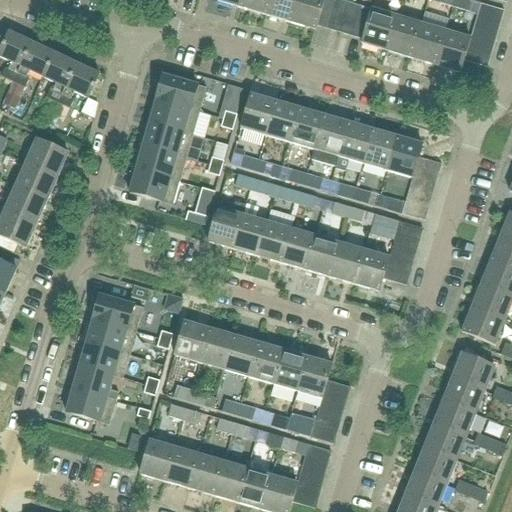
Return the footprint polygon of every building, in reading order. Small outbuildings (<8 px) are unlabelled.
[(241,13),(244,0),(217,0),(216,5),(241,13)] [(265,20),(271,0),(244,0),(241,13),(265,20)] [(271,0),(265,20),(289,27),(296,0),(271,0)] [(317,28),(325,0),(324,0),(296,0),(289,27),(315,34),(317,28)] [(329,32),(338,4),(325,0),(317,28),(329,32)] [(451,10),(453,0),(437,0),(436,5),(451,10)] [(462,0),(453,0),(451,10),(466,14),(470,2),(462,0)] [(338,4),(329,32),(341,35),(349,7),(338,4)] [(476,18),(500,25),(503,13),(480,6),(476,18)] [(353,39),(361,11),(349,7),(341,35),(353,39)] [(361,11),(353,39),(363,42),(372,14),(361,11)] [(372,14),(363,42),(361,48),(386,55),(396,21),(372,14)] [(473,29),(497,36),(500,25),(476,18),(473,29)] [(396,21),(386,55),(410,62),(420,28),(396,21)] [(445,35),(420,28),(410,62),(435,69),(445,35)] [(470,41),(494,46),(497,36),(473,29),(469,40),(470,41)] [(467,51),(470,42),(445,35),(435,69),(460,77),(464,63),(467,51)] [(0,81),(11,87),(30,47),(6,36),(0,49),(0,62),(10,67),(6,75),(3,73),(0,79),(0,81)] [(467,51),(490,58),(494,46),(470,41),(470,42),(467,51)] [(30,47),(11,87),(23,92),(27,84),(23,83),(27,75),(40,81),(52,57),(30,47)] [(487,70),(490,58),(467,51),(464,63),(487,70)] [(56,108),(75,68),(52,57),(40,81),(55,88),(51,96),(48,94),(44,103),(56,108)] [(75,68),(56,108),(67,114),(71,105),(68,103),(71,96),(86,103),(97,79),(75,68)] [(190,112),(199,115),(206,91),(196,88),(162,79),(155,102),(190,112)] [(263,139),(273,105),(248,98),(238,132),(263,139)] [(190,112),(155,102),(149,125),(183,135),(192,138),(199,115),(190,112)] [(288,146),(298,112),(273,105),(263,139),(288,146)] [(312,153),(322,119),(298,112),(288,146),(312,153)] [(234,125),(236,117),(225,113),(222,121),(234,125)] [(337,160),(346,126),(322,119),(312,153),(337,160)] [(232,133),(234,125),(222,121),(220,129),(232,133)] [(183,135),(149,125),(142,148),(176,158),(186,161),(192,138),(183,135)] [(361,167),(370,133),(346,126),(337,160),(334,171),(344,174),(347,163),(361,167)] [(395,140),(370,133),(361,167),(385,174),(395,140)] [(395,140),(385,174),(410,181),(413,170),(416,160),(419,147),(395,140)] [(33,144),(23,168),(55,182),(65,159),(33,144)] [(176,158),(142,148),(135,171),(170,181),(179,184),(186,161),(176,158)] [(257,162),(243,158),(239,170),(253,175),(257,162)] [(221,171),(223,163),(212,159),(209,168),(221,171)] [(413,170),(438,177),(441,167),(416,160),(413,170)] [(270,180),(274,167),(257,162),(253,175),(270,180)] [(23,168),(12,191),(44,205),(55,182),(23,168)] [(219,179),(221,171),(209,168),(207,176),(219,179)] [(409,183),(434,189),(438,177),(413,170),(410,181),(409,183)] [(170,181),(135,171),(128,195),(163,205),(172,208),(179,184),(170,181)] [(291,172),(288,184),(302,188),(305,176),(291,172)] [(318,193),(322,181),(305,176),(302,188),(318,193)] [(234,189),(248,193),(251,181),(237,177),(234,189)] [(251,181),(248,193),(265,198),(268,186),(251,181)] [(407,194),(431,201),(434,189),(409,183),(407,194)] [(336,198),(351,203),(354,190),(340,186),(336,198)] [(367,207),(370,195),(354,190),(351,203),(367,207)] [(34,229),(44,205),(12,191),(2,214),(34,229)] [(214,194),(203,191),(195,216),(207,219),(214,194)] [(282,203),(296,208),(300,195),(286,191),(282,203)] [(428,212),(431,201),(407,194),(404,205),(428,212)] [(322,215),(325,203),(300,195),(296,208),(313,213),(313,212),(322,215)] [(401,217),(404,205),(389,201),(385,213),(401,217)] [(230,253),(240,219),(244,207),(234,204),(231,216),(215,212),(206,246),(230,253)] [(330,218),(345,222),(349,210),(334,205),(330,218)] [(424,224),(428,212),(404,205),(401,217),(424,224)] [(361,226),(365,214),(349,210),(345,222),(361,226)] [(34,229),(2,214),(0,218),(0,249),(13,255),(16,249),(23,252),(34,229)] [(498,239),(511,244),(511,217),(508,216),(498,239)] [(255,261),(265,226),(240,219),(230,253),(255,261)] [(395,236),(398,224),(383,220),(380,231),(395,236)] [(395,236),(419,242),(422,231),(398,224),(395,236)] [(255,261),(279,267),(289,233),(265,226),(255,261)] [(304,274),(314,240),(289,233),(279,267),(304,274)] [(391,246),(415,253),(419,242),(395,236),(391,246)] [(511,272),(511,244),(498,239),(488,263),(511,272)] [(314,240),(304,274),(328,281),(338,247),(314,240)] [(388,258),(412,265),(415,253),(391,246),(388,258)] [(353,288),(363,254),(338,247),(328,281),(353,288)] [(387,261),(363,254),(353,288),(377,295),(381,281),(385,269),(387,261)] [(385,269),(409,276),(412,265),(388,258),(387,261),(385,269)] [(479,287),(511,300),(511,272),(488,263),(479,287)] [(0,265),(0,293),(5,296),(16,272),(0,265)] [(405,288),(409,276),(385,269),(381,281),(405,288)] [(469,311),(503,324),(511,301),(511,300),(479,287),(469,311)] [(135,335),(142,311),(98,298),(92,322),(135,335)] [(503,324),(469,311),(460,334),(493,348),(503,324)] [(129,358),(135,335),(92,322),(85,345),(129,358)] [(198,366),(207,332),(182,324),(173,359),(198,366)] [(222,373),(232,339),(207,332),(198,366),(222,373)] [(158,342),(170,345),(172,337),(161,333),(158,342)] [(246,380),(256,346),(232,339),(222,373),(246,380)] [(156,350),(167,353),(170,345),(158,342),(156,350)] [(122,381),(129,358),(85,345),(78,368),(122,381)] [(270,387),(280,353),(256,346),(246,380),(270,387)] [(511,349),(504,346),(499,358),(511,362),(511,349)] [(280,353),(270,387),(295,394),(305,360),(280,353)] [(451,381),(483,394),(493,370),(460,357),(451,381)] [(330,367),(305,360),(295,394),(320,401),(322,394),(326,383),(330,367)] [(122,382),(122,381),(78,368),(72,391),(115,404),(116,404),(108,401),(114,380),(122,382)] [(157,391),(158,388),(159,383),(148,380),(145,388),(157,391)] [(483,394),(451,381),(441,404),(474,417),(483,394)] [(322,394),(346,401),(350,390),(326,383),(322,394)] [(143,396),(155,400),(157,391),(145,388),(143,396)] [(176,388),(172,401),(187,405),(190,392),(176,388)] [(505,407),(510,395),(496,389),(491,401),(505,407)] [(109,428),(115,404),(72,391),(65,415),(90,423),(109,428)] [(187,405),(203,410),(207,397),(190,392),(187,405)] [(319,406),(343,413),(346,401),(322,394),(320,401),(319,406)] [(224,402),(221,415),(235,419),(239,406),(224,402)] [(432,428),(464,441),(474,417),(441,404),(432,428)] [(251,424),(251,423),(255,411),(239,406),(235,419),(251,424)] [(315,418),(339,425),(343,413),(319,406),(315,418)] [(167,420),(181,424),(185,411),(170,407),(167,420)] [(148,423),(150,415),(139,411),(136,420),(148,423)] [(197,429),(201,416),(185,411),(181,424),(197,429)] [(274,417),(270,429),(284,433),(287,421),(274,417)] [(336,436),(339,425),(315,418),(312,429),(336,436)] [(219,421),(219,422),(215,434),(230,438),(233,426),(219,421)] [(246,443),(249,430),(233,426),(230,438),(246,443)] [(422,452),(455,465),(464,441),(432,428),(422,452)] [(333,447),(336,436),(312,429),(309,440),(333,447)] [(278,452),(282,440),(268,436),(264,448),(278,452)] [(487,454),(491,442),(477,436),(472,448),(487,454)] [(282,440),(278,452),(295,457),(298,445),(282,440)] [(491,442),(487,454),(501,460),(506,448),(491,442)] [(139,477),(164,485),(173,451),(149,443),(139,477)] [(304,459),(327,466),(331,454),(307,447),(304,459)] [(188,492),(198,458),(173,451),(164,485),(188,492)] [(413,476),(445,489),(455,465),(422,452),(413,476)] [(212,498),(222,465),(198,458),(188,492),(212,498)] [(301,469),(325,476),(327,466),(304,459),(301,469)] [(222,465),(212,498),(236,505),(246,471),(222,465)] [(297,481),(321,487),(325,476),(301,469),(297,481)] [(246,471),(236,505),(258,511),(261,511),(271,479),(246,471)] [(403,499),(434,511),(435,511),(445,489),(413,476),(403,499)] [(271,479),(261,511),(288,511),(290,505),(294,492),(296,486),(271,479)] [(294,492),(318,499),(321,487),(297,481),(296,486),(294,492)] [(468,500),(472,489),(458,483),(453,494),(468,500)] [(472,489),(468,500),(482,506),(487,495),(472,489)] [(314,511),(318,499),(294,492),(290,505),(314,511)] [(434,511),(403,499),(398,511),(434,511)]
